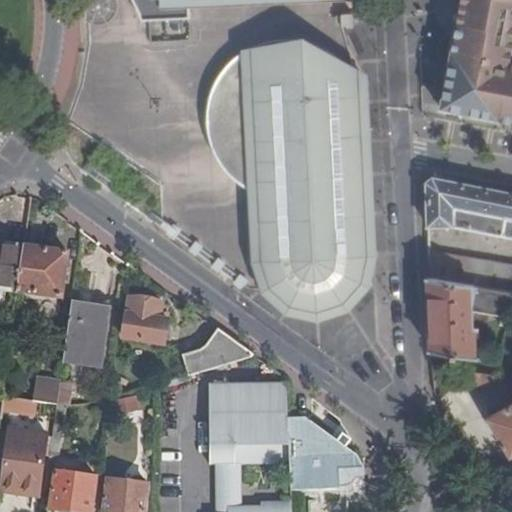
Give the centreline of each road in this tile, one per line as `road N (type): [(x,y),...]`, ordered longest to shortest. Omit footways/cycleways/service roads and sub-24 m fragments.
road 1 (residential): [(417,440),(27,159)]
road 2 (residential): [(417,440),(400,151),(511,174)]
road 3 (residential): [(27,159),(51,0)]
